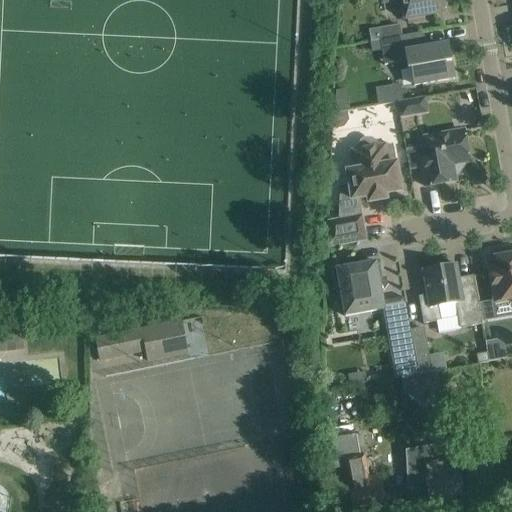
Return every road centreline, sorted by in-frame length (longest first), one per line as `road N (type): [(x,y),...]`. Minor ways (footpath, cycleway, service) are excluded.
road 1 (residential): [(511,181),(479,0)]
road 2 (residential): [(390,240),(511,217)]
